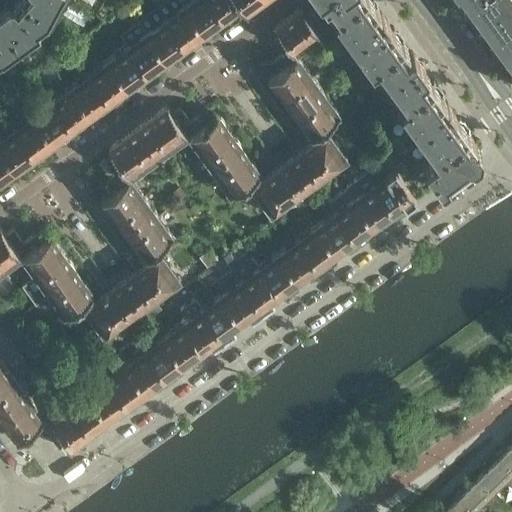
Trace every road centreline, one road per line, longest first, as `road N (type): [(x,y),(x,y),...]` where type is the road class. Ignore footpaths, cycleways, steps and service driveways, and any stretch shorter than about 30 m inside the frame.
road 1 (residential): [(29,511),(511,164)]
road 2 (residential): [(286,0),(0,211)]
road 3 (tertiary): [(511,119),(426,0)]
